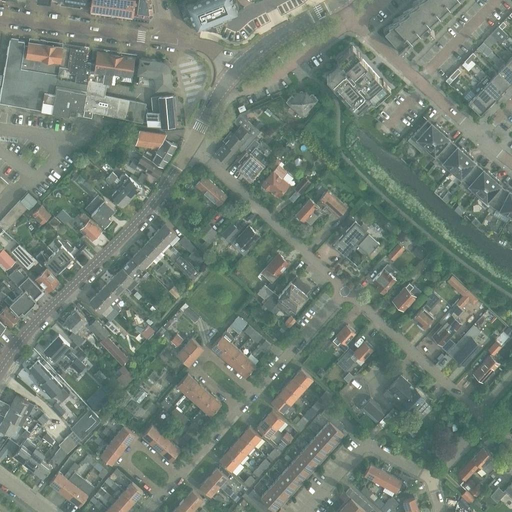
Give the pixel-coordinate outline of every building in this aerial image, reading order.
[(92,0),(91,9),(114,12),(133,15),(135,0),(92,0)] [(135,0),(133,15),(147,17),(149,17),(153,13),(152,12),(150,0),(135,0)] [(232,0),(197,0),(187,4),(197,28),(212,22),(213,25),(223,21),(222,18),(237,12),(232,0)] [(431,35),(435,31),(427,23),(452,0),(418,0),(385,30),(400,47),(398,48),(402,53),(409,47),(405,43),(423,26),(431,35)] [(498,26),(491,34),(500,42),(508,35),(502,29),(498,26)] [(7,54),(0,101),(0,102),(4,103),(8,103),(74,114),(76,115),(77,110),(84,111),(93,113),(96,113),(100,114),(104,115),(148,123),(147,112),(147,108),(146,108),(146,104),(105,95),(107,82),(88,79),(91,62),(87,61),(89,51),(62,47),(59,74),(28,69),(28,70),(21,69),(22,61),(24,46),(25,41),(17,40),(10,39),(7,54)] [(484,41),(479,46),(483,50),(488,45),(487,44),(484,41)] [(22,61),(21,69),(28,70),(28,69),(59,74),(62,47),(47,45),(29,42),(28,47),(24,46),(22,61)] [(391,88),(383,79),(382,80),(360,55),(361,54),(353,45),(343,55),(343,56),(344,55),(347,59),(327,77),(335,86),(336,85),(337,84),(351,99),(350,101),(350,100),(349,101),(357,110),(372,97),(375,100),(375,101),(391,88)] [(91,62),(88,79),(107,82),(108,82),(113,83),(114,72),(116,55),(97,52),(93,51),(91,62)] [(114,72),(113,83),(131,85),(132,75),(133,75),(135,57),(116,55),(114,72)] [(167,60),(165,62),(163,62),(161,61),(145,59),(140,58),(138,72),(139,73),(138,84),(156,87),(156,88),(171,86),(169,70),(169,68),(168,66),(170,64),(167,60)] [(511,82),(511,81),(511,68),(506,63),(499,71),(511,82)] [(499,71),(491,78),(503,90),(511,82),(499,71)] [(487,74),(479,82),(496,98),(503,90),(491,78),(487,74)] [(479,82),(472,90),(476,94),(488,106),(496,98),(479,82)] [(472,90),(464,98),(468,102),(480,114),(488,106),(476,94),(472,90)] [(309,95),(306,92),(296,92),(293,96),(291,95),(286,101),(287,103),(303,117),(317,101),(316,101),(318,99),(311,93),(309,95)] [(153,113),(147,112),(148,123),(148,125),(162,126),(174,124),(172,95),(152,97),(153,113)] [(259,132),(239,114),(233,121),(239,126),(215,154),(224,161),(237,147),(242,151),(259,132)] [(428,119),(408,140),(411,142),(412,141),(423,151),(426,147),(442,129),(436,123),(434,125),(428,119)] [(256,120),(252,125),(258,130),(262,125),(256,120)] [(432,162),(434,163),(453,142),(447,136),(449,134),(442,129),(426,147),(436,157),(432,162)] [(163,139),(166,135),(139,131),(129,130),(128,139),(137,142),(136,145),(151,147),(151,149),(156,149),(155,150),(158,152),(153,160),(164,167),(176,147),(163,139)] [(259,143),(254,139),(236,160),(240,163),(237,167),(252,180),(265,165),(264,165),(269,159),(255,147),(259,143)] [(441,161),(451,171),(468,152),(462,146),(460,148),(453,142),(434,163),(437,165),(441,161)] [(475,158),(468,152),(451,171),(462,180),(458,185),(460,187),(479,165),(473,160),(475,158)] [(129,166),(134,169),(137,165),(157,178),(162,169),(142,157),(139,162),(134,159),(129,166)] [(263,183),(262,185),(262,188),(265,190),(268,190),(269,188),(278,196),(288,183),(293,178),(286,172),(287,172),(278,164),(281,161),(277,158),(269,167),(273,170),(263,182),(263,183)] [(467,184),(477,194),(494,175),(488,170),(486,171),(479,165),(460,187),(463,189),(467,184)] [(113,172),(109,176),(132,197),(141,188),(129,177),(129,178),(125,174),(122,174),(120,177),(120,180),(117,177),(118,176),(113,172)] [(142,172),(138,179),(143,182),(147,176),(142,172)] [(93,187),(80,174),(74,181),(87,193),(93,187)] [(490,205),(487,210),(489,212),(505,188),(499,183),(500,181),(494,175),(477,194),(490,205)] [(123,207),(132,197),(109,176),(106,180),(110,184),(111,183),(114,186),(114,187),(117,190),(112,196),(123,207)] [(196,185),(218,205),(227,196),(205,176),(196,185)] [(300,195),(312,182),(305,176),(293,189),(300,195)] [(0,177),(0,184),(5,188),(8,184),(0,177)] [(511,192),(505,188),(489,212),(492,213),(495,208),(496,209),(493,214),(507,221),(510,216),(511,212),(511,192)] [(324,205),(337,216),(346,206),(327,189),(314,203),(309,198),(296,213),(308,224),(324,205)] [(27,192),(20,201),(30,209),(37,201),(27,192)] [(108,216),(114,210),(98,194),(85,208),(105,226),(111,219),(108,216)] [(20,201),(17,205),(24,212),(28,208),(20,201)] [(17,205),(13,209),(21,216),(24,212),(17,205)] [(47,218),(50,215),(41,205),(31,213),(41,224),(43,222),(44,224),(48,219),(47,218)] [(21,216),(13,209),(9,213),(17,220),(21,216)] [(71,218),(63,210),(57,217),(65,224),(71,218)] [(86,233),(92,239),(101,229),(83,212),(80,216),(87,222),(79,230),(84,235),(86,233)] [(9,213),(6,217),(14,224),(17,220),(9,213)] [(352,215),(344,223),(348,227),(356,218),(352,215)] [(6,217),(2,221),(10,228),(14,224),(6,217)] [(201,245),(205,249),(220,233),(206,220),(196,231),(205,241),(201,245)] [(2,221),(0,223),(0,226),(6,232),(10,228),(2,221)] [(333,245),(344,255),(353,245),(356,248),(359,245),(369,254),(373,250),(374,251),(377,248),(376,247),(379,243),(366,231),(368,228),(362,222),(362,223),(360,226),(355,221),(333,245)] [(176,233),(165,223),(157,231),(168,242),(176,233)] [(231,223),(222,233),(229,240),(238,230),(231,223)] [(238,248),(243,253),(259,235),(250,226),(237,239),(242,244),(238,248)] [(160,250),(168,242),(157,231),(149,240),(160,250)] [(184,236),(179,240),(183,244),(192,252),(189,256),(198,265),(204,259),(194,250),(196,248),(187,239),(184,236)] [(156,263),(164,255),(160,250),(149,240),(141,248),(151,259),(156,263)] [(58,248),(53,253),(66,267),(71,263),(69,261),(71,259),(71,258),(73,256),(72,256),(78,251),(74,247),(73,249),(67,243),(63,246),(58,241),(54,244),(58,248)] [(388,255),(393,260),(404,248),(398,243),(388,255)] [(11,252),(28,269),(36,261),(19,244),(11,252)] [(133,256),(134,257),(144,267),(144,266),(151,259),(141,248),(133,256)] [(0,252),(0,262),(7,269),(14,262),(2,251),(0,252)] [(42,251),(36,256),(45,266),(47,267),(48,266),(55,273),(58,271),(58,272),(60,270),(62,272),(66,267),(53,253),(48,258),(42,251)] [(289,263),(279,254),(261,273),(271,282),(289,263)] [(181,255),(175,262),(193,279),(200,273),(181,255)] [(146,270),(147,269),(144,266),(144,267),(134,257),(123,268),(133,277),(133,278),(136,281),(142,275),(146,279),(150,274),(146,270)] [(408,275),(414,280),(428,264),(423,259),(408,275)] [(382,290),(383,291),(395,278),(389,272),(392,269),(387,264),(372,281),(378,286),(376,287),(381,291),(382,290)] [(123,267),(115,276),(125,286),(129,291),(138,283),(136,281),(133,278),(133,277),(123,268),(123,267)] [(162,275),(165,271),(160,267),(157,270),(162,275)] [(15,269),(8,276),(18,286),(21,283),(27,289),(26,289),(30,293),(31,292),(36,298),(42,292),(28,277),(26,278),(18,270),(15,269)] [(35,279),(48,292),(58,282),(46,269),(35,279)] [(453,286),(458,280),(453,275),(447,280),(453,286)] [(125,286),(115,276),(107,284),(117,294),(125,286)] [(264,284),(257,293),(264,299),(262,302),(261,303),(271,310),(277,303),(279,305),(278,306),(280,308),(284,311),(285,310),(289,313),(293,308),(295,310),(308,295),(307,294),(311,289),(296,276),(292,282),(291,281),(279,296),(264,284)] [(405,286),(404,286),(392,299),(403,309),(415,296),(416,296),(421,291),(414,284),(413,286),(409,282),(405,286)] [(23,291),(17,297),(29,309),(35,303),(34,303),(36,301),(34,299),(36,298),(31,292),(30,293),(26,289),(27,289),(21,283),(18,286),(23,291)] [(107,284),(98,293),(114,308),(118,312),(121,309),(116,304),(121,299),(117,295),(117,294),(107,284)] [(469,290),(462,284),(456,289),(463,296),(469,290)] [(181,293),(174,285),(169,290),(177,298),(181,293)] [(479,300),(469,290),(463,296),(456,303),(463,309),(469,302),(474,306),(479,300)] [(0,292),(0,291),(0,299),(2,302),(4,300),(20,316),(23,313),(24,314),(29,309),(17,297),(12,301),(6,296),(0,292)] [(142,296),(137,291),(133,295),(138,299),(142,296)] [(426,299),(428,301),(423,306),(422,306),(412,317),(424,328),(434,317),(428,312),(441,298),(433,291),(426,299)] [(106,316),(114,308),(98,293),(90,301),(106,316)] [(180,308),(183,311),(183,312),(195,323),(199,317),(187,307),(188,306),(185,303),(180,308)] [(463,309),(456,303),(448,312),(439,322),(442,324),(432,335),(442,344),(456,329),(460,325),(459,325),(461,323),(459,317),(464,310),(463,309)] [(0,315),(11,326),(19,318),(6,305),(3,308),(0,304),(0,315)] [(77,309),(65,321),(75,331),(84,323),(92,332),(93,331),(102,339),(106,336),(109,333),(95,319),(90,324),(86,321),(87,320),(77,309)] [(485,311),(477,324),(485,328),(492,315),(485,311)] [(244,327),(242,325),(245,322),(238,316),(230,326),(238,333),(244,327)] [(273,336),(278,340),(289,328),(295,320),(290,316),(284,323),(273,336)] [(105,324),(115,333),(119,329),(109,320),(105,324)] [(148,324),(140,333),(147,339),(155,330),(148,324)] [(249,325),(244,330),(250,336),(255,331),(249,325)] [(347,325),(333,340),(345,352),(349,347),(345,344),(355,333),(347,325)] [(454,355),(452,358),(461,367),(463,364),(474,353),(479,347),(471,340),(478,333),(471,326),(455,344),(460,348),(454,355)] [(223,334),(212,346),(218,352),(217,353),(219,355),(220,354),(231,342),(234,338),(226,330),(223,334)] [(257,342),(262,337),(255,331),(250,336),(257,342)] [(177,333),(174,337),(181,343),(184,339),(177,333)] [(44,350),(43,350),(64,370),(70,364),(79,373),(86,365),(81,361),(87,355),(77,345),(73,349),(69,345),(70,344),(59,334),(58,334),(58,335),(44,350)] [(102,339),(100,341),(122,364),(128,359),(106,336),(102,339)] [(174,337),(170,340),(177,346),(181,343),(174,337)] [(192,337),(184,346),(196,356),(204,348),(192,337)] [(326,338),(318,346),(324,352),(332,344),(326,338)] [(270,348),(270,345),(265,341),(261,346),(267,351),(270,348)] [(350,348),(337,363),(346,371),(355,361),(360,365),(364,361),(363,359),(373,349),(364,341),(354,352),(350,348)] [(496,341),(488,349),(493,355),(502,346),(496,341)] [(231,342),(220,354),(228,361),(239,349),(231,342)] [(189,365),(196,356),(184,346),(177,354),(189,365)] [(239,349),(228,361),(237,368),(247,356),(239,349)] [(473,373),(483,381),(499,362),(490,354),(473,373)] [(247,356),(237,368),(245,376),(256,364),(247,356)] [(51,396),(62,386),(38,360),(29,368),(42,382),(40,384),(51,396)] [(122,373),(117,378),(124,386),(134,377),(123,365),(118,370),(122,373)] [(301,368),(294,376),(306,387),(314,379),(301,368)] [(321,369),(317,373),(322,377),(326,373),(321,369)] [(177,385),(185,393),(196,380),(188,373),(177,385)] [(430,405),(422,398),(425,395),(415,386),(414,387),(400,375),(383,394),(399,409),(405,402),(412,409),(410,410),(419,418),(430,405)] [(299,395),(306,387),(294,376),(286,384),(299,395)] [(205,388),(196,380),(185,393),(194,400),(205,388)] [(286,384),(279,393),(291,404),(299,395),(286,384)] [(194,400),(202,407),(213,395),(205,388),(194,400)] [(101,389),(89,402),(97,410),(110,397),(101,389)] [(137,395),(143,398),(146,392),(140,389),(137,395)] [(325,401),(331,394),(326,391),(321,397),(325,401)] [(277,395),(271,401),(276,405),(284,412),(288,416),(296,408),(291,404),(279,393),(278,392),(276,394),(277,395)] [(34,405),(16,395),(10,406),(23,413),(25,407),(31,410),(34,405)] [(210,415),(221,403),(213,395),(202,407),(210,415)] [(120,397),(117,401),(123,405),(126,402),(120,397)] [(371,397),(361,408),(376,422),(386,411),(371,397)] [(172,404),(165,398),(160,403),(167,409),(172,404)] [(311,407),(316,411),(322,405),(317,400),(311,407)] [(51,406),(60,415),(65,411),(56,402),(51,406)] [(10,406),(4,417),(21,426),(22,426),(28,415),(23,413),(10,406)] [(176,407),(171,413),(177,418),(182,413),(176,407)] [(311,407),(304,415),(309,419),(316,411),(311,407)] [(399,413),(395,409),(393,407),(376,424),(382,430),(393,418),(394,418),(399,413)] [(91,409),(72,429),(74,431),(82,439),(101,420),(91,409)] [(285,420),(272,409),(265,417),(277,428),(285,420)] [(325,409),(321,413),(329,421),(340,430),(344,426),(325,409)] [(50,418),(45,413),(38,419),(43,425),(50,418)] [(182,413),(177,418),(184,425),(189,419),(182,413)] [(301,428),(309,419),(304,415),(296,424),(301,428)] [(4,417),(0,424),(0,428),(11,435),(15,437),(21,426),(4,417)] [(110,422),(115,426),(119,421),(113,417),(110,422)] [(270,437),(277,428),(265,417),(257,426),(270,437)] [(161,425),(165,429),(170,423),(166,419),(161,425)] [(119,421),(115,426),(120,430),(116,435),(126,443),(134,433),(123,425),(119,421)] [(344,433),(340,430),(329,421),(323,428),(337,441),(344,433)] [(188,427),(194,433),(198,428),(192,423),(188,427)] [(151,425),(142,435),(152,443),(161,433),(151,425)] [(112,430),(106,426),(102,432),(108,436),(112,430)] [(249,426),(242,434),(254,445),(262,437),(249,426)] [(152,443),(161,451),(170,441),(179,431),(175,427),(166,437),(161,433),(152,443)] [(330,449),(337,441),(323,428),(316,436),(330,449)] [(22,435),(26,438),(30,433),(27,430),(22,435)] [(74,431),(69,436),(77,444),(82,439),(74,431)] [(182,436),(187,440),(191,436),(186,431),(182,436)] [(287,431),(284,434),(290,440),(293,437),(287,431)] [(247,454),(254,445),(242,434),(234,443),(247,454)] [(287,444),(290,440),(284,434),(281,439),(287,444)] [(116,435),(108,445),(119,453),(126,443),(116,435)] [(69,436),(64,440),(72,449),(77,444),(69,436)] [(104,441),(99,436),(95,441),(100,446),(104,441)] [(316,436),(309,444),(323,456),(330,449),(316,436)] [(37,437),(28,448),(22,443),(14,455),(24,462),(35,447),(40,440),(37,437)] [(52,446),(55,441),(51,437),(47,442),(52,446)] [(10,438),(5,445),(14,452),(19,444),(10,438)] [(72,449),(64,440),(59,445),(61,446),(67,453),(72,449)] [(170,460),(179,449),(170,441),(161,451),(170,460)] [(234,443),(227,451),(239,462),(247,454),(234,443)] [(316,464),(323,456),(309,444),(302,451),(316,464)] [(100,455),(111,463),(119,453),(108,445),(100,455)] [(59,464),(67,453),(61,446),(47,463),(42,459),(33,470),(43,477),(52,466),(55,461),(59,464)] [(24,462),(33,470),(42,459),(45,454),(35,447),(24,462)] [(490,458),(492,456),(483,447),(459,473),(466,480),(479,465),(488,473),(497,464),(490,458)] [(273,460),(279,453),(274,448),(268,455),(273,460)] [(232,470),(239,462),(227,451),(219,460),(232,470)] [(302,451),(295,459),(309,471),(316,464),(302,451)] [(435,460),(439,455),(434,451),(430,456),(435,460)] [(88,454),(82,461),(85,464),(87,462),(91,456),(88,454)] [(265,458),(259,465),(264,469),(270,463),(265,458)] [(303,479),(309,471),(295,459),(288,466),(303,479)] [(58,471),(50,482),(60,490),(68,479),(69,479),(75,471),(79,466),(74,462),(64,475),(58,471)] [(96,463),(93,467),(100,472),(102,468),(103,468),(96,463)] [(370,463),(364,474),(375,480),(381,469),(370,463)] [(253,472),(258,476),(264,469),(259,465),(253,472)] [(288,466),(282,474),(296,487),(303,479),(288,466)] [(228,476),(217,467),(209,477),(219,486),(228,476)] [(100,472),(97,475),(103,479),(108,472),(102,468),(100,472)] [(117,477),(121,473),(116,468),(113,472),(117,477)] [(391,475),(381,469),(375,480),(385,486),(391,475)] [(68,479),(60,490),(70,497),(84,478),(75,471),(69,479),(68,479)] [(289,494),(296,487),(282,474),(275,482),(289,494)] [(250,475),(244,482),(249,486),(255,480),(250,475)] [(385,486),(382,491),(392,496),(395,491),(396,491),(402,481),(391,475),(385,486)] [(211,495),(219,486),(209,477),(200,486),(211,495)] [(84,478),(70,497),(80,505),(94,486),(84,478)] [(507,491),(511,495),(511,481),(503,491),(498,487),(490,495),(497,502),(507,491)] [(134,500),(142,491),(132,482),(125,490),(124,491),(134,500)] [(282,502),(289,494),(275,482),(268,489),(282,502)] [(478,484),(470,491),(476,497),(484,489),(478,484)] [(227,486),(223,490),(228,495),(232,490),(227,486)] [(361,490),(366,495),(369,490),(365,486),(361,490)] [(340,496),(347,502),(351,497),(365,510),(366,511),(369,511),(373,509),(349,487),(345,492),(344,491),(340,496)] [(193,489),(184,499),(195,508),(203,499),(193,489)] [(268,489),(261,497),(275,510),(279,505),(282,502),(268,489)] [(275,510),(261,497),(253,490),(248,494),(267,511),(285,511),(286,511),(279,505),(275,510)] [(474,498),(466,490),(461,495),(469,503),(474,498)] [(124,491),(116,500),(126,509),(134,500),(124,491)] [(112,504),(108,509),(107,509),(110,511),(123,511),(126,509),(106,492),(103,496),(112,504)] [(224,499),(219,495),(215,499),(220,504),(224,499)] [(390,511),(399,503),(392,496),(380,508),(384,511),(390,511)] [(351,497),(347,502),(344,505),(351,511),(363,511),(365,510),(351,497)] [(415,497),(403,500),(406,511),(418,508),(415,497)] [(184,499),(176,508),(180,511),(190,511),(195,508),(184,499)] [(482,504),(477,499),(473,503),(478,508),(482,504)]
